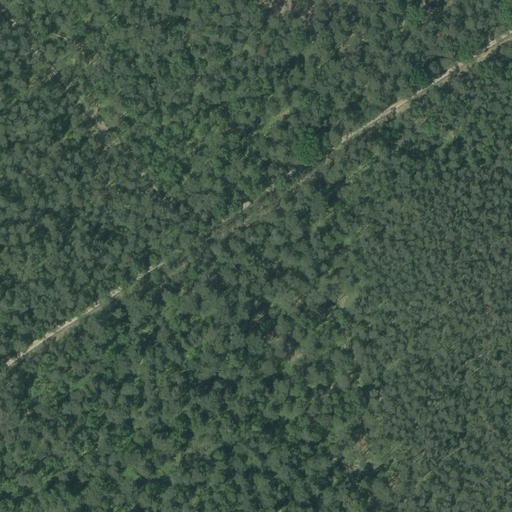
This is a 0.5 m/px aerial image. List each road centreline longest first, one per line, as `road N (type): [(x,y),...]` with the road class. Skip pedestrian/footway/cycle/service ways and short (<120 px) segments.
road 1 (track): [(200,238),(511,35)]
road 2 (track): [(200,238),(0,7)]
road 3 (track): [(0,374),(200,238)]
